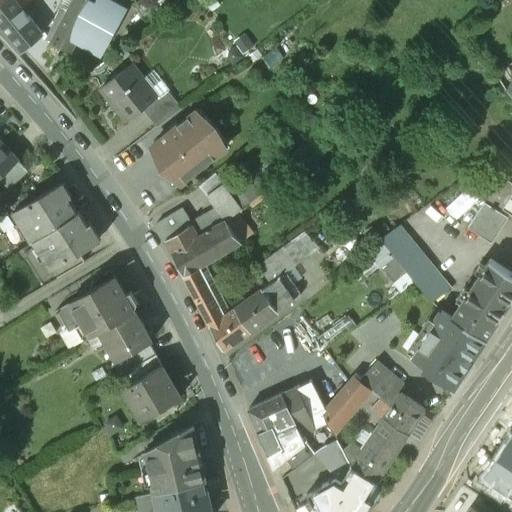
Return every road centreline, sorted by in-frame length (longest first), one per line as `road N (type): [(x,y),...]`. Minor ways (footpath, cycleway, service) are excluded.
road 1 (secondary): [(268,511),(227,403),(159,275),(107,197),(0,68)]
road 2 (primary): [(511,366),(409,511)]
